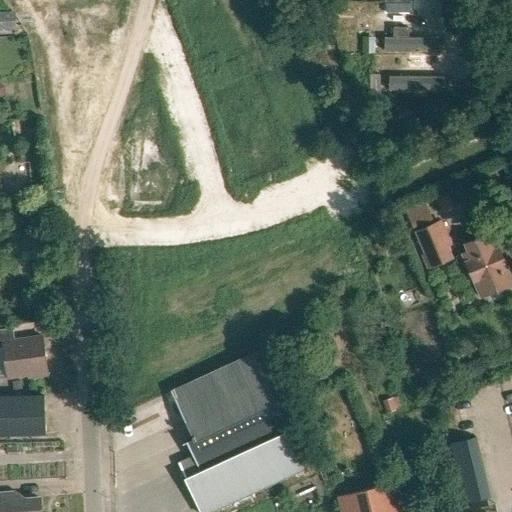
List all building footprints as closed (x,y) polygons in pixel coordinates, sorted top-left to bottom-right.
[(386,3),(386,13),(410,13),(410,3),(386,3)] [(386,50),(441,51),(441,38),(423,38),(423,28),(397,27),(397,38),(386,37),(386,50)] [(362,53),(376,53),(376,37),(362,36),(362,53)] [(408,77),(389,77),(389,92),(451,93),(451,77),(432,77),(432,58),(408,58),(408,77)] [(389,118),(394,131),(418,123),(413,109),(389,118)] [(406,207),(411,220),(428,213),(423,200),(406,207)] [(413,231),(423,254),(420,255),(426,270),(453,258),(447,246),(451,244),(439,219),(413,231)] [(14,237),(16,254),(45,251),(43,234),(14,237)] [(462,254),(481,298),(509,286),(502,270),(508,268),(500,248),(494,250),(487,235),(465,244),(468,251),(462,254)] [(15,339),(13,327),(0,328),(0,346),(4,346),(8,377),(29,374),(29,377),(48,374),(43,335),(15,339)] [(263,348),(171,390),(172,392),(194,439),(188,441),(186,441),(194,456),(179,463),(201,511),(211,511),(310,465),(292,429),(278,398),(283,395),(284,398),(286,397),(263,348)] [(45,394),(0,396),(0,435),(46,433),(45,394)] [(466,503),(493,497),(481,444),(479,437),(462,440),(452,443),(454,454),(466,503)] [(399,511),(392,483),(337,497),(340,511),(399,511)] [(16,492),(0,493),(0,511),(41,511),(40,497),(26,499),(16,492)]
